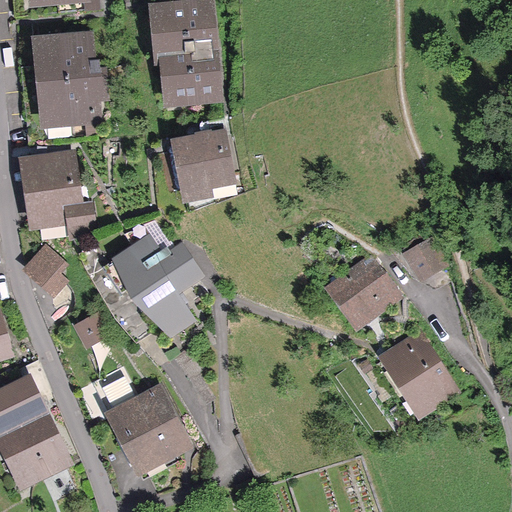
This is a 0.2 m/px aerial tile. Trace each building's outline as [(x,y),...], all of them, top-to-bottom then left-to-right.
[(13,0),(15,17),(58,13),(57,0),(13,0)] [(218,94),(208,8),(163,14),(173,99),(218,94)] [(88,43),(43,47),(45,64),(50,119),(70,117),(95,114),(88,43)] [(50,119),(45,64),(20,67),(25,121),(33,120),(50,119)] [(50,119),(33,120),(35,141),(72,138),(70,117),(50,119)] [(176,145),(185,188),(234,178),(225,135),(176,145)] [(69,160),(30,166),(38,220),(70,216),(73,235),(94,228),(91,212),(77,214),(69,160)] [(414,226),(388,244),(420,289),(446,271),(414,226)] [(152,240),(114,266),(109,259),(130,242),(121,227),(77,252),(127,334),(147,318),(129,293),(139,288),(175,327),(180,324),(183,328),(194,320),(174,290),(180,285),(174,277),(183,271),(167,247),(160,251),(152,240)] [(49,248),(29,271),(52,291),(64,277),(59,273),(67,264),(49,248)] [(408,299),(376,252),(316,293),(349,340),(408,299)] [(98,319),(80,329),(87,342),(105,332),(98,319)] [(466,398),(428,335),(378,365),(416,428),(466,398)] [(190,348),(177,357),(191,376),(203,367),(190,348)] [(0,433),(3,432),(40,415),(26,383),(0,395),(0,433)] [(148,476),(181,459),(174,445),(180,441),(156,394),(115,415),(148,476)] [(62,460),(40,415),(3,432),(25,477),(62,460)] [(259,429),(238,440),(248,460),(269,449),(259,429)] [(269,449),(248,460),(257,477),(278,466),(269,449)]
